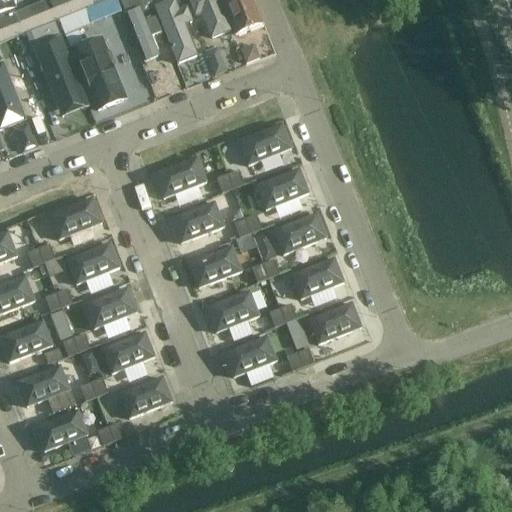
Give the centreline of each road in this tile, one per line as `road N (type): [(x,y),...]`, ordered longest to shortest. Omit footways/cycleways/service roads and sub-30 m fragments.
road 1 (residential): [(294,73),(406,358)]
road 2 (residential): [(104,147),(217,426)]
road 3 (residential): [(294,73),(104,147)]
road 4 (residential): [(27,500),(217,426)]
road 5 (residential): [(217,426),(406,358)]
